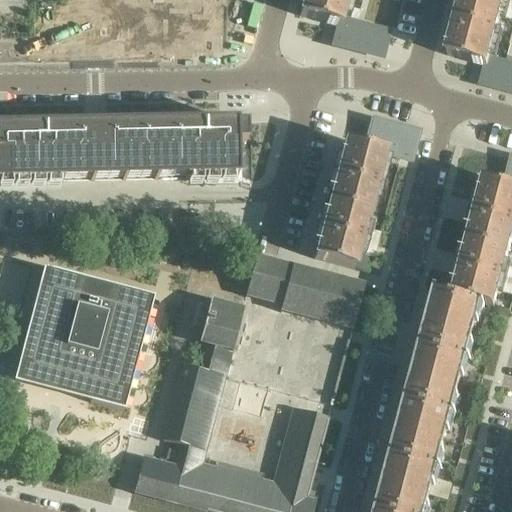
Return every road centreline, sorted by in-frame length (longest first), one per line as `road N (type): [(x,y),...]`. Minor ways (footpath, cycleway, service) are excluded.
road 1 (residential): [(342,511),(450,101)]
road 2 (residential): [(269,82),(0,88)]
road 3 (residential): [(411,91),(364,79),(269,82)]
